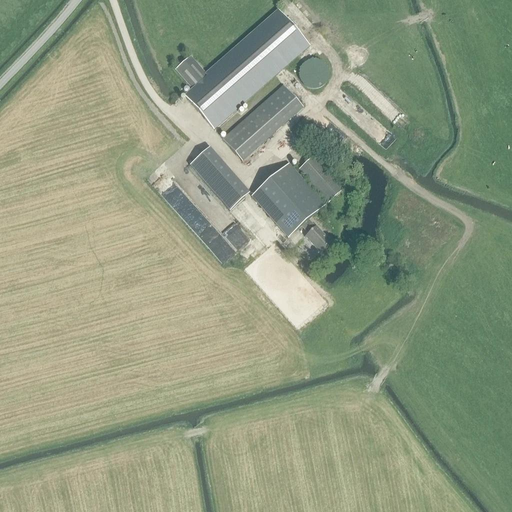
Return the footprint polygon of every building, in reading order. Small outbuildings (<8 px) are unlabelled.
[(278,13),(183,97),(212,129),(307,46),(306,45),(278,13)] [(328,74),(328,71),(328,68),(326,64),(325,62),(323,60),(321,58),(318,57),(315,56),(312,56),(309,57),(306,58),(303,60),(301,62),(300,64),(299,66),(298,69),(298,72),(299,75),(300,78),(301,80),(304,83),(307,85),(309,85),(311,86),(315,86),(319,85),(322,83),(324,81),(325,79),(327,76),(328,74)] [(222,142),(241,164),(302,111),(283,89),(222,142)] [(297,171),(327,205),(343,191),(313,157),(297,171)] [(250,198),(284,237),(287,240),(301,228),(307,235),(304,238),(319,255),(331,245),(315,227),(314,228),(308,222),(325,207),(288,165),(250,198)] [(211,246),(220,261),(251,243),(243,228),(211,246)]
